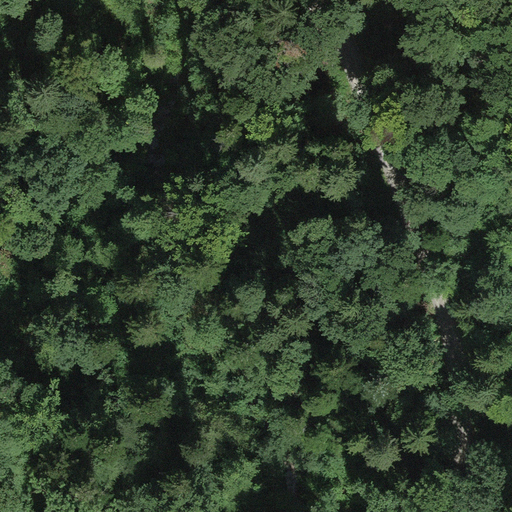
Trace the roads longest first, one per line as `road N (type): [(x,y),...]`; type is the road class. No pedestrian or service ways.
road 1 (track): [(325,0),(440,288),(462,431),(459,511)]
road 2 (track): [(0,378),(109,476)]
